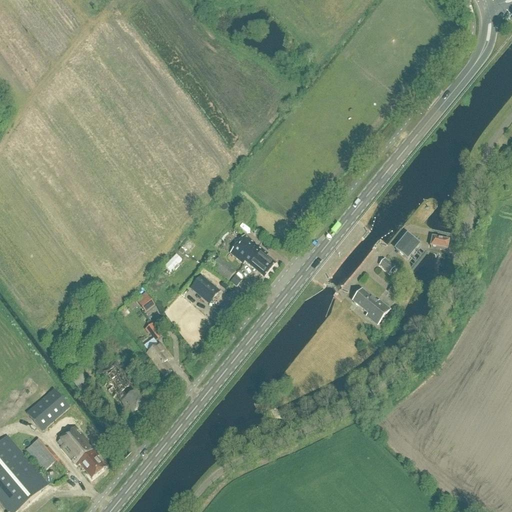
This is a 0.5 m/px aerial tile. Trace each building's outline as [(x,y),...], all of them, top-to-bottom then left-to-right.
[(243,266),(245,264),(247,262),(249,264),(253,258),(257,260),(263,252),(245,237),(230,255),(243,266)] [(395,251),(407,261),(419,247),(407,237),(395,251)] [(442,252),(447,253),(449,243),(447,243),(444,242),(436,240),(433,240),(432,240),(430,249),(434,250),(437,251),(438,251),(442,252)] [(245,264),(264,279),(275,266),(266,258),(268,256),(263,252),(257,260),(253,258),(249,264),(247,262),(245,264)] [(176,257),(164,269),(170,274),(173,271),(175,272),(179,267),(178,266),(182,262),(176,257)] [(211,269),(228,283),(236,273),(219,259),(211,269)] [(380,267),(389,275),(394,269),(384,262),(380,267)] [(191,291),(209,306),(220,294),(202,279),(191,291)] [(236,279),(231,285),(236,289),(241,283),(236,279)] [(388,293),(400,302),(403,297),(392,288),(388,293)] [(377,306),(362,293),(353,304),(369,317),(367,319),(377,327),(389,312),(379,304),(377,306)] [(385,297),(381,301),(388,306),(391,302),(385,297)] [(140,306),(146,313),(155,306),(149,299),(140,306)] [(189,304),(184,299),(174,310),(180,315),(189,304)] [(224,305),(216,315),(221,319),(230,309),(224,305)] [(145,331),(149,336),(150,335),(156,343),(162,339),(155,330),(156,330),(153,325),(145,331)] [(146,356),(164,379),(172,373),(165,363),(170,359),(160,346),(146,356)] [(139,387),(117,358),(95,375),(101,382),(103,380),(106,385),(103,387),(113,400),(116,398),(127,413),(129,411),(133,415),(146,406),(138,396),(142,393),(138,387),(139,387)] [(81,394),(90,387),(79,373),(70,380),(81,394)] [(27,415),(42,433),(70,409),(54,391),(27,415)] [(92,481),(105,469),(97,459),(99,457),(75,429),(58,445),(77,468),(79,466),(92,481)] [(0,504),(6,511),(18,511),(19,511),(48,487),(7,438),(0,443),(0,504)] [(54,465),(63,475),(68,471),(49,448),(47,450),(39,441),(26,452),(44,473),(54,465)]
